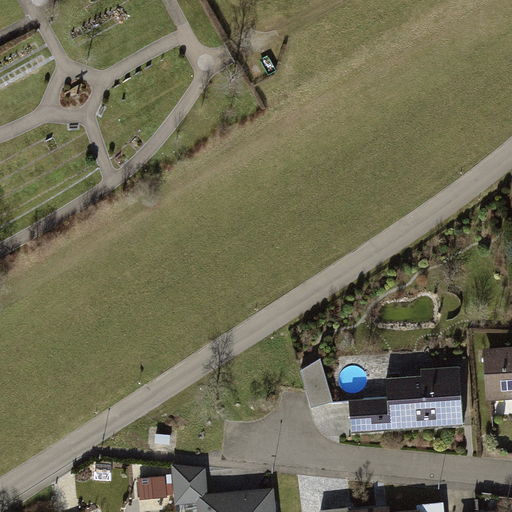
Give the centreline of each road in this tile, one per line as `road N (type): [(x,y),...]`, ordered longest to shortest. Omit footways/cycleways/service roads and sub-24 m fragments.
road 1 (tertiary): [(0,493),(409,232),(511,153)]
road 2 (residential): [(232,443),(285,440),(397,466),(511,474)]
road 3 (track): [(234,0),(257,40),(329,0)]
